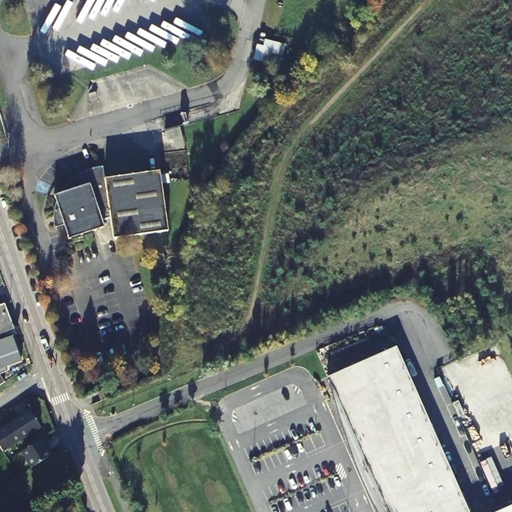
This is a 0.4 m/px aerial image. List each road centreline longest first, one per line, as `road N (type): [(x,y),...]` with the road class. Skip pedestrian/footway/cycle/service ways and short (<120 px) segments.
road 1 (tertiary): [(49,374),(0,228)]
road 2 (tertiary): [(104,511),(49,374)]
